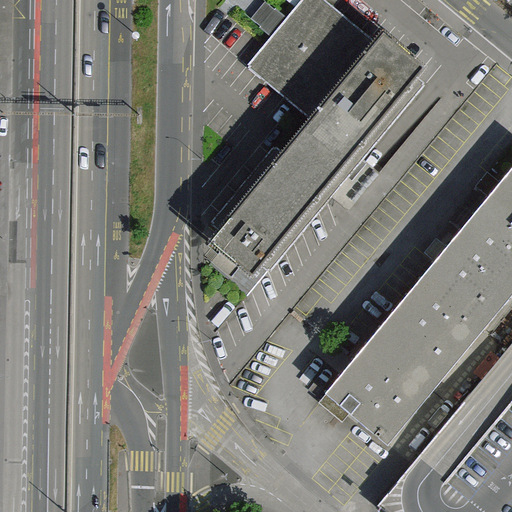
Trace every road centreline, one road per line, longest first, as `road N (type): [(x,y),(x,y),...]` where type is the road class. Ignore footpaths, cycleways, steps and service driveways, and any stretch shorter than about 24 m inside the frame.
road 1 (primary): [(100,355),(106,0)]
road 2 (primary): [(56,0),(51,292)]
road 3 (primary): [(51,292),(12,511)]
road 4 (primary): [(51,292),(47,511)]
road 5 (tertiary): [(170,214),(174,0)]
road 6 (unclassified): [(295,502),(219,429),(175,372)]
road 7 (primary): [(145,511),(136,428),(100,355)]
road 8 (tertiary): [(175,372),(170,214)]
road 9 (primary): [(100,355),(147,275),(170,214)]
road 10 (primary): [(90,511),(100,355)]
road 11 (tertiary): [(175,511),(175,372)]
